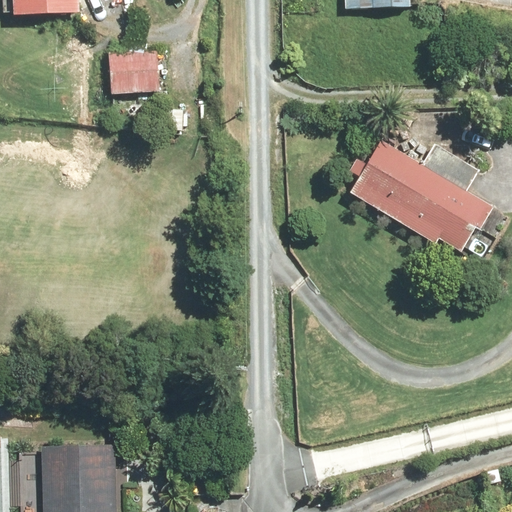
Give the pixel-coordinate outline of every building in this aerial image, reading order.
[(6,0),(6,15),(70,15),(70,0),(6,0)] [(400,12),(400,0),(339,0),(340,11),(400,12)] [(154,57),(104,58),(105,94),(154,93),(154,57)] [(376,141),(344,194),(428,244),(431,239),(455,253),(472,225),(492,237),(505,215),(464,191),(476,171),(433,146),(420,167),(376,141)] [(112,511),(112,436),(39,437),(39,511),(112,511)]
